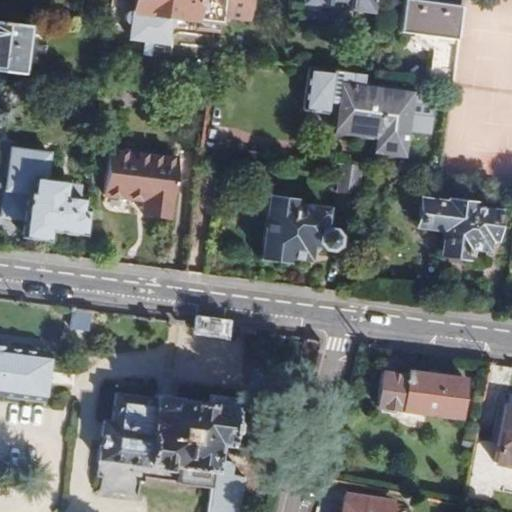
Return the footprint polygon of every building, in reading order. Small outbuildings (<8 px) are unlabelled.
[(233,0),(135,0),(134,12),(196,19),(195,29),(219,32),(220,23),(231,24),(233,0)] [(263,0),(233,0),(231,24),(260,27),(263,0)] [(304,0),(303,8),(321,11),(322,6),(374,12),(375,0),(304,0)] [(451,85),(461,6),(442,3),(442,0),(426,0),(426,1),(419,0),(406,0),(401,37),(419,38),(431,55),(428,82),(451,85)] [(374,12),(322,6),(321,11),(320,21),(372,27),(374,12)] [(27,25),(0,21),(0,70),(21,73),(27,25)] [(409,92),(344,84),(338,130),(363,134),(363,128),(379,131),(377,149),(406,153),(411,116),(406,115),(409,92)] [(177,159),(107,151),(102,195),(141,201),(139,217),(169,220),(177,159)] [(284,170),(286,169),(287,167),(287,165),(287,162),(285,160),(284,159),(281,158),(279,158),(277,159),(275,160),(274,162),(273,164),(273,167),(274,169),(276,170),(278,171),(280,172),(282,171),(284,170)] [(357,194),(360,166),(342,163),(338,192),(357,194)] [(48,228),(82,232),(84,211),(78,210),(79,199),(61,197),(62,181),(32,178),(30,191),(26,191),(25,194),(6,192),(0,232),(46,238),(48,228)] [(294,201),(270,198),(262,258),(286,260),(286,257),(306,259),(309,241),(319,242),(321,245),(323,246),(328,248),(333,247),(335,245),(336,243),(338,238),(338,235),(337,233),(335,231),(328,229),(325,230),(327,209),(293,205),(294,201)] [(448,203),(421,200),(418,224),(444,228),(441,252),(463,255),(465,245),(486,247),(488,235),(493,236),(496,212),(472,208),(472,204),(448,201),(448,203)] [(90,311),(70,308),(66,341),(87,343),(90,311)] [(51,342),(28,339),(24,359),(0,355),(0,392),(43,399),(51,342)] [(424,376),(407,374),(401,411),(459,417),(464,378),(425,373),(424,376)] [(240,511),(246,478),(233,476),(235,462),(217,459),(218,446),(230,447),(235,407),(181,401),(180,399),(157,395),(156,398),(118,394),(114,422),(105,421),(100,462),(149,469),(150,464),(178,468),(176,485),(211,491),(207,511),(240,511)] [(511,407),(504,406),(492,463),(511,467),(511,407)] [(385,511),(387,501),(343,495),(340,511),(385,511)]
